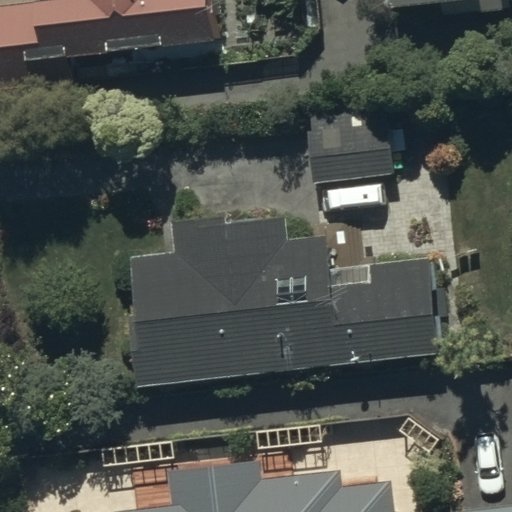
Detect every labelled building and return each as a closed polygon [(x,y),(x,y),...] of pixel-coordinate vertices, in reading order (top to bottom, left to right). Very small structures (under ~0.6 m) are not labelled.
[(42,0),(44,11),(0,13),(0,98),(77,93),(76,70),(172,64),(171,59),(222,56),(219,0),(191,2),(190,0),(42,0)] [(511,0),(394,0),(397,22),(511,11),(511,0)] [(392,120),(310,127),(316,191),(398,184),(392,120)] [(180,264),(136,268),(142,328),(138,329),(146,400),(443,369),(433,272),(339,281),(335,246),(293,250),(291,229),(271,231),(270,221),(177,230),(180,264)] [(349,484),(262,490),(261,473),(172,479),(173,511),(398,511),(397,492),(350,495),(349,484)]
